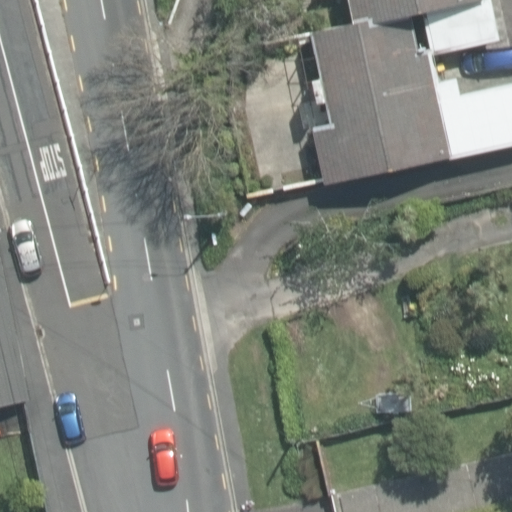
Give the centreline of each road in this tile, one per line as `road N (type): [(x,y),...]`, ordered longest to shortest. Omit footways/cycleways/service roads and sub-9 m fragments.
road 1 (residential): [(101,0),(173,346),(181,511)]
road 2 (residential): [(141,511),(67,304),(0,17)]
